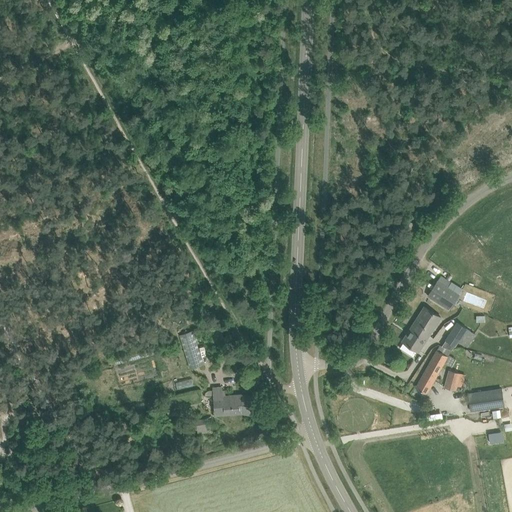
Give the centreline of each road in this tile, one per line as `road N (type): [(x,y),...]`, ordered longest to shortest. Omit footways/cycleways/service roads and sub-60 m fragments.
road 1 (track): [(272,384),(52,0)]
road 2 (secondary): [(298,373),(307,0)]
road 3 (unclassified): [(28,511),(315,438)]
road 4 (unclassified): [(314,368),(361,350),(438,229),(511,171)]
